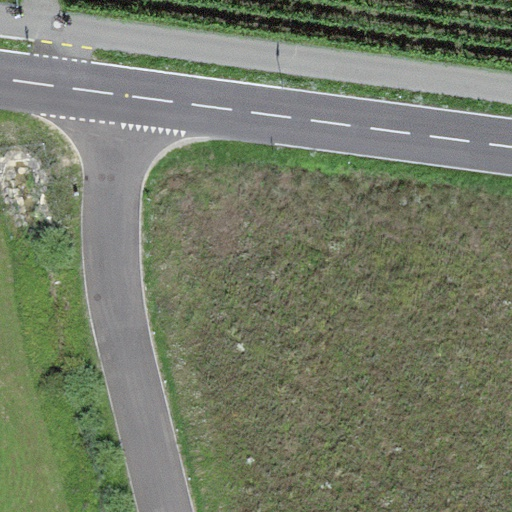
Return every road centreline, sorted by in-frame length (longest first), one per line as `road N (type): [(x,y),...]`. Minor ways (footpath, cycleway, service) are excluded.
road 1 (residential): [(91,92),(118,126),(111,234),(170,511)]
road 2 (primary): [(91,92),(511,148)]
